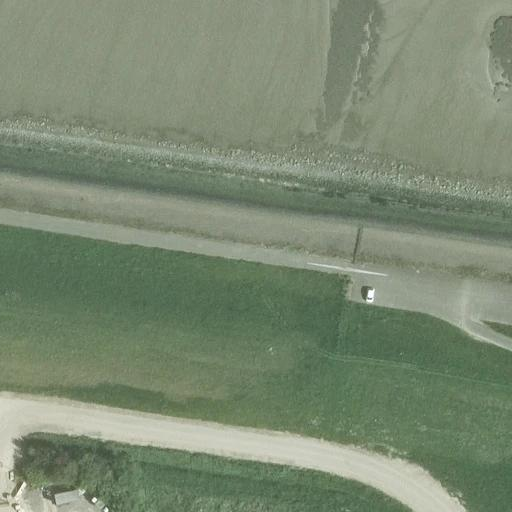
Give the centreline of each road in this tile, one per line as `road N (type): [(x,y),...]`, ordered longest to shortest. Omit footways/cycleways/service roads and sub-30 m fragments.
road 1 (unclassified): [(433,511),(374,469),(0,402)]
road 2 (unclassified): [(381,284),(511,349)]
road 3 (unclassified): [(381,284),(511,302)]
